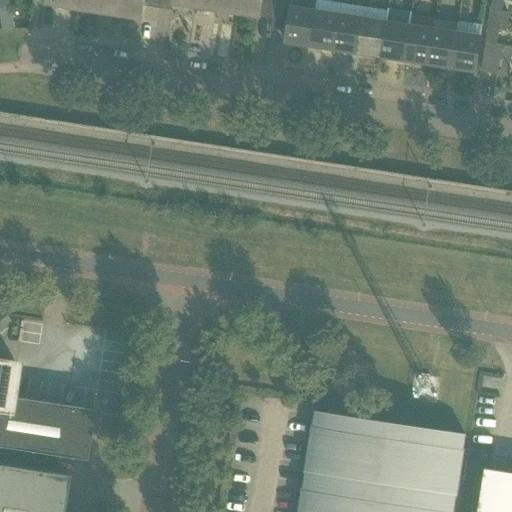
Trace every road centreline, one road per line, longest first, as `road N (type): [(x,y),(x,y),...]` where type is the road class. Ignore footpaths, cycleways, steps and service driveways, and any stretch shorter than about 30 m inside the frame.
road 1 (residential): [(511,133),(30,70)]
road 2 (residential): [(511,332),(188,283)]
road 3 (tertiary): [(152,511),(188,283)]
road 4 (tertiary): [(188,283),(0,253)]
